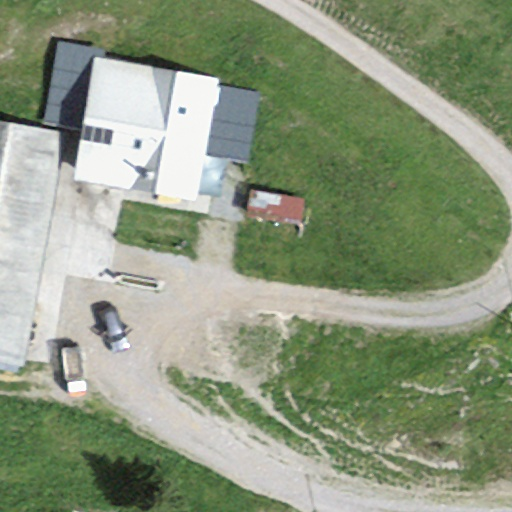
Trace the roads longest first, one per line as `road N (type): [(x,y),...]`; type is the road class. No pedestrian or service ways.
road 1 (track): [(409,511),(273,478),(154,411),(128,365),(136,342),(187,300),(233,284),(426,315),(472,311),(511,282)]
road 2 (track): [(511,168),(481,137),(281,0)]
